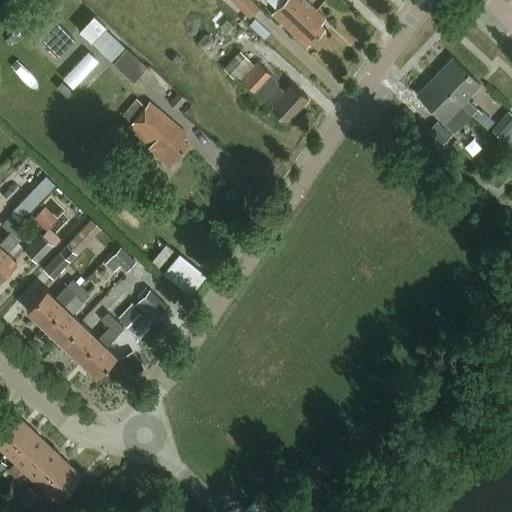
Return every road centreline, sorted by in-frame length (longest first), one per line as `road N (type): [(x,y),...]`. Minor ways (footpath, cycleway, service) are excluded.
road 1 (residential): [(142,435),(163,389),(424,0)]
road 2 (unclassified): [(357,511),(511,363)]
road 3 (unclassified): [(142,435),(81,438),(0,360)]
